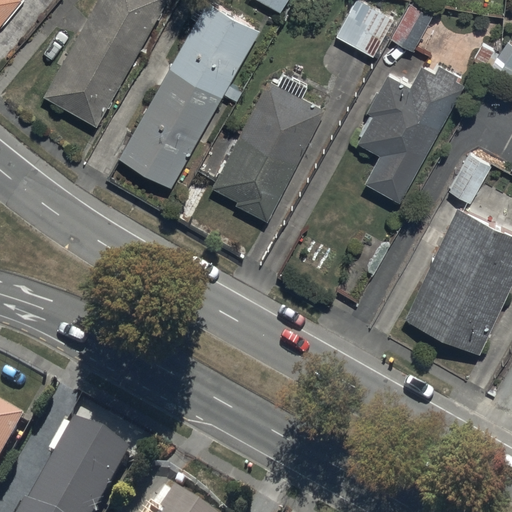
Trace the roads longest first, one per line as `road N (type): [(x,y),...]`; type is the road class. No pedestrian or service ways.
road 1 (secondary): [(0,170),(89,236),(511,474)]
road 2 (secondary): [(421,511),(89,332),(0,294)]
